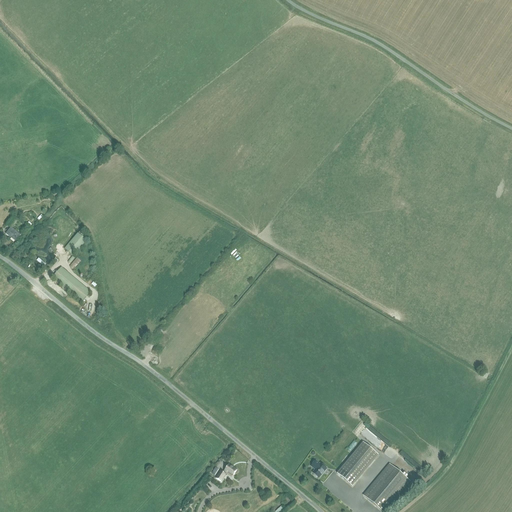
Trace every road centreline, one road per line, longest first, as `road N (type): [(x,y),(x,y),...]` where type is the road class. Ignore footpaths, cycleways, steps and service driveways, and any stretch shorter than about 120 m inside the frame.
road 1 (unclassified): [(321,511),(0,256)]
road 2 (unclassified): [(511,128),(369,38),(284,0)]
